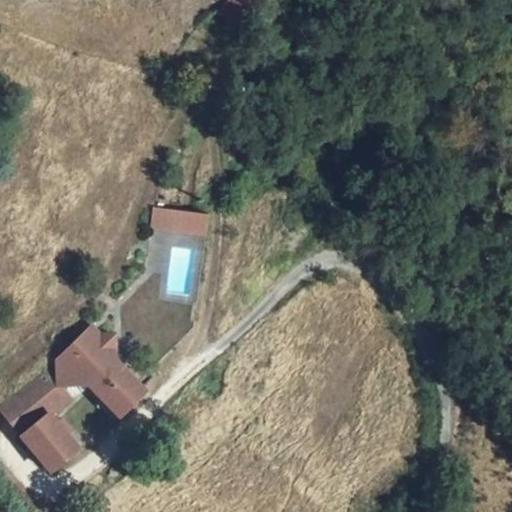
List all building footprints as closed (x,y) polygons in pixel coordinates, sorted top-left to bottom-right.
[(171,212),(150,210),(148,229),(169,231),(171,212)] [(162,293),(191,299),(204,241),(165,233),(156,273),(165,274),(162,293)] [(62,370),(39,386),(52,403),(66,390),(89,386),(115,360),(115,361),(114,337),(101,339),(98,342),(62,370)] [(120,417),(147,393),(115,361),(115,360),(89,386),(120,417)] [(22,437),(51,416),(89,386),(66,390),(52,403),(39,386),(1,410),(22,437)] [(55,474),(82,451),(51,416),(22,437),(55,474)]
